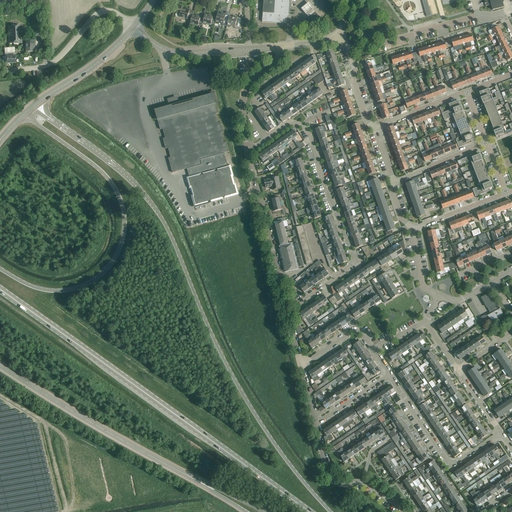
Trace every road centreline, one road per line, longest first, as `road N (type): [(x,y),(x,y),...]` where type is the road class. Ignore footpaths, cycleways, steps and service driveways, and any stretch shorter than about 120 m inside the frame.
road 1 (primary): [(331,511),(239,390),(154,206),(115,166),(32,106)]
road 2 (primary): [(309,511),(0,290)]
road 3 (primary): [(23,114),(108,179),(120,200),(122,240),(101,274),(72,288),(37,288),(0,268)]
road 4 (tertiary): [(206,484),(0,363)]
road 5 (residential): [(266,138),(291,122),(305,127),(353,262)]
road 6 (residential): [(286,305),(245,146)]
road 7 (unclassified): [(0,73),(52,62),(100,10),(134,25)]
road 8 (residential): [(348,52),(502,12)]
road 9 (tertiary): [(32,106),(134,25)]
